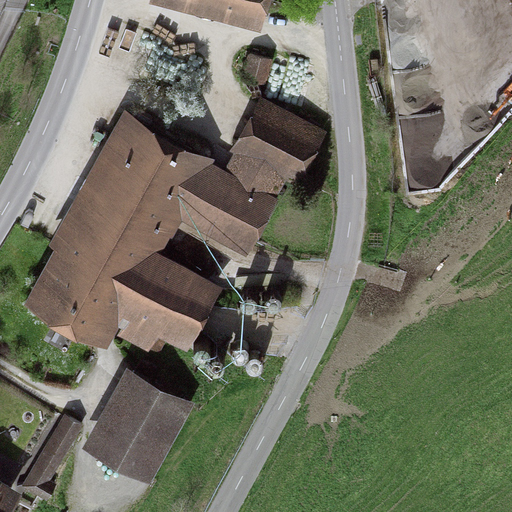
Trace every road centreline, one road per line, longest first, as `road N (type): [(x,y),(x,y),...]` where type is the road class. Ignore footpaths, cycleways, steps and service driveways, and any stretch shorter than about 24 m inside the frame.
road 1 (tertiary): [(222,511),(326,315),(347,246),(354,167),(333,0)]
road 2 (unclassified): [(0,214),(52,114),(90,0)]
